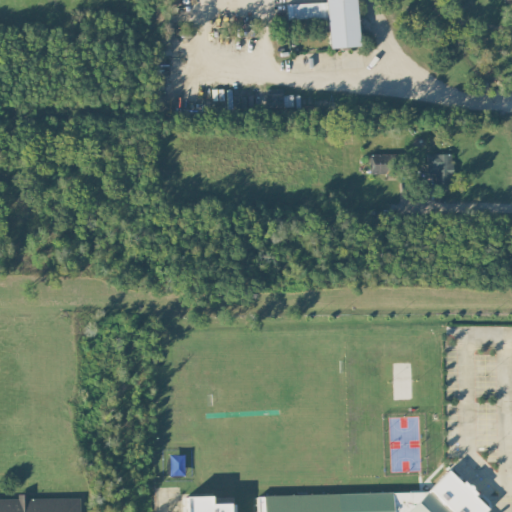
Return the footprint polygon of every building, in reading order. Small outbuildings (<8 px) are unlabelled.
[(357,46),(354,0),(324,0),(324,2),(285,4),(286,18),(326,16),(328,47),(357,46)] [(368,175),(404,174),(403,153),(368,154),(368,175)] [(452,153),(427,153),(426,173),(435,173),(435,186),(451,186),(452,153)] [(482,511),(487,507),(447,468),(426,490),(253,495),(258,499),(258,506),(262,511),(228,511),(229,502),(210,503),(210,495),(184,496),(184,511),(482,511)] [(0,511),(79,511),(80,496),(16,497),(16,498),(0,498),(0,511)]
